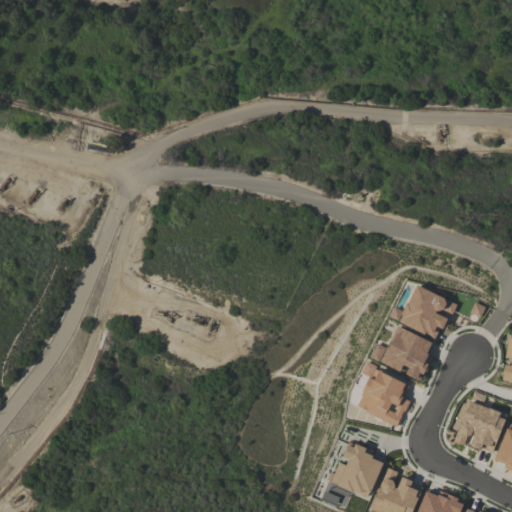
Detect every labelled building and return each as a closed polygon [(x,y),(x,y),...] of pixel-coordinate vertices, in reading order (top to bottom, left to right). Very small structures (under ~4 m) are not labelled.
[(388,318),(436,339),(446,315),(450,317),(456,303),(414,285),(403,311),(393,307),(388,318)] [(369,358),(402,373),(420,381),(431,357),(426,355),(432,342),(396,326),(386,348),(376,344),(369,358)] [(511,337),(508,337),(504,361),(501,382),(511,383),(511,337)] [(397,426),(408,400),(402,398),(409,383),(364,365),(360,374),(368,377),(355,408),(397,426)] [(492,453),(505,415),(467,402),(453,443),(462,446),(466,435),(472,437),(469,446),(492,453)] [(511,471),(511,425),(507,424),(494,460),(504,464),(503,469),(511,471)] [(381,461),(363,455),(365,449),(346,443),(341,461),(337,459),(329,484),(369,497),(381,461)] [(375,511),(411,511),(422,486),(398,477),(399,473),(384,467),(368,509),(375,511)] [(459,511),(462,503),(424,489),(416,511),(459,511)]
